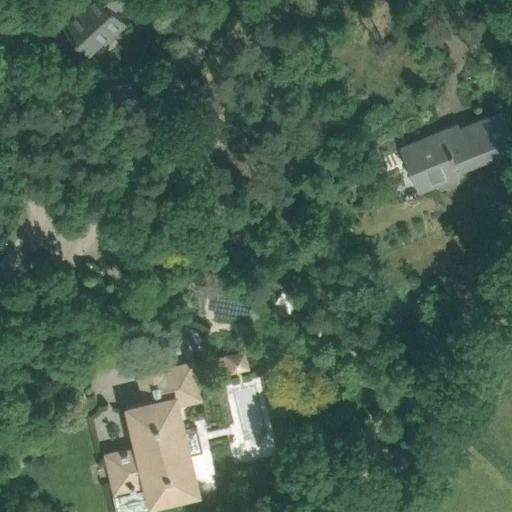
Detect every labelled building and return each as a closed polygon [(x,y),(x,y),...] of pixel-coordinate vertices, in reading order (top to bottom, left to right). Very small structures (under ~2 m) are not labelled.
[(91,59),(133,26),(112,0),(96,0),(64,25),(91,59)] [(425,194),(466,178),(464,174),(511,154),(511,148),(500,119),(447,140),(444,132),(406,147),(425,194)] [(221,357),(224,376),(251,371),(248,353),(221,357)] [(116,511),(160,511),(204,502),(184,407),(206,403),(196,360),(136,373),(143,405),(125,409),(133,447),(104,453),(116,511)] [(239,391),(221,395),(227,423),(245,419),(239,391)]
